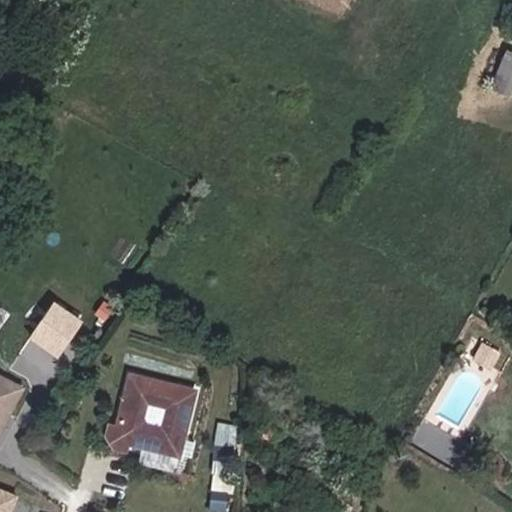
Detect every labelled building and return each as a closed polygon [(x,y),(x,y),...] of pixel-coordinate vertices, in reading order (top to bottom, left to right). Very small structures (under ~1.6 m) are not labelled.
[(511,50),(491,47),(484,81),(506,84),(511,53),(511,50)] [(0,437),(4,439),(32,387),(0,369),(0,437)] [(197,389),(132,373),(127,396),(150,401),(169,406),(191,411),(197,389)] [(181,453),(191,411),(169,406),(164,426),(150,422),(146,416),(150,401),(127,396),(120,426),(112,424),(110,434),(117,445),(127,447),(129,440),(145,444),(181,453)] [(169,406),(150,401),(146,416),(150,422),(164,426),(169,406)] [(233,500),(237,423),(219,422),(215,499),(233,500)] [(141,459),(178,468),(181,453),(145,444),(141,459)] [(11,511),(18,497),(0,489),(0,511),(11,511)]
